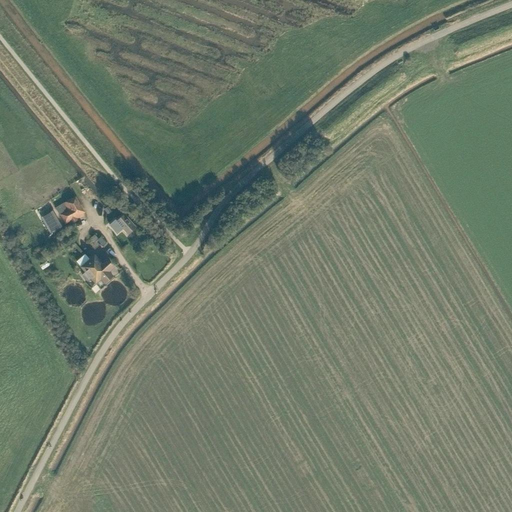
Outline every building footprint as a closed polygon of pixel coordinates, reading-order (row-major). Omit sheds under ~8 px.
[(67,213),(61,217),(65,224),(70,221),(72,223),(84,216),(84,212),(75,196),(62,204),(66,210),(67,213)] [(62,204),(55,208),(59,215),(66,210),(62,204)] [(52,210),(45,214),(55,231),(62,227),(52,210)] [(115,220),(109,225),(117,233),(122,229),(127,234),(135,227),(124,215),(116,222),(115,220)] [(94,255),(80,267),(85,273),(82,275),(87,281),(90,279),(95,284),(100,279),(104,284),(112,276),(108,271),(112,267),(105,260),(101,264),(94,255)]
